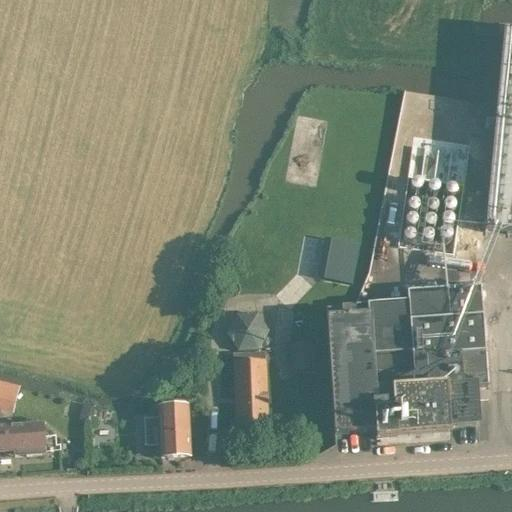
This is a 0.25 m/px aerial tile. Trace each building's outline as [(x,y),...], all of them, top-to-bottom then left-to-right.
[(511,25),(500,24),(482,225),(511,227),(511,25)] [(474,380),(484,380),(477,280),(405,285),(405,296),(366,299),(366,297),(323,300),(332,425),(373,423),(373,432),(394,431),(394,430),(447,426),(447,419),(476,417),(474,380)] [(234,310),(225,326),(235,342),(255,342),(266,325),(255,309),(234,310)] [(311,334),(291,335),(292,364),(313,363),(311,334)] [(511,351),(511,335),(503,335),(504,352),(511,351)] [(234,431),(266,429),(262,354),(230,356),(234,431)] [(0,375),(0,400),(8,402),(14,379),(0,375)] [(156,411),(142,412),(143,439),(157,438),(158,450),(187,449),(185,400),(155,401),(156,411)] [(40,419),(0,421),(0,444),(11,444),(12,447),(23,446),(23,449),(42,448),(40,419)]
